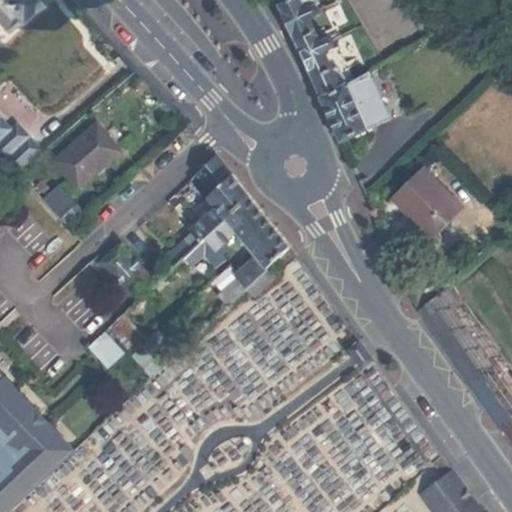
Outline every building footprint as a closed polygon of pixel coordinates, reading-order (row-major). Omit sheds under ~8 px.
[(0,0),(0,23),(24,0),(0,0)] [(321,4),(319,0),(288,0),(279,4),(296,42),(318,32),(312,16),(320,12),(323,9),(321,6),(319,5),(321,4)] [(328,27),(320,12),(312,16),(318,32),(328,27)] [(449,32),(447,28),(434,36),(437,40),(449,32)] [(318,32),(296,42),(322,98),(349,84),(342,67),(335,70),(328,51),(334,48),(337,42),(336,41),(336,39),(330,36),(322,40),(318,32)] [(162,110),(169,104),(136,67),(120,81),(148,112),(156,104),(162,110)] [(383,103),(369,73),(349,84),(322,98),(342,141),(368,128),(369,128),(390,119),(389,117),(383,103)] [(387,105),(383,103),(389,117),(391,113),(387,105)] [(0,155),(16,171),(41,150),(15,124),(10,128),(0,117),(0,155)] [(119,149),(95,123),(55,158),(78,186),(119,149)] [(206,196),(230,173),(214,154),(188,178),(204,196),(206,196)] [(465,210),(427,169),(398,196),(417,218),(412,222),(419,231),(424,226),(435,238),(465,210)] [(191,248),(248,194),(230,173),(206,196),(213,203),(189,226),(193,230),(165,257),(173,265),(181,257),(191,248)] [(43,200),(59,217),(74,203),(58,186),(43,200)] [(227,302),(240,290),(244,286),(246,288),(247,286),(266,268),(265,266),(290,244),(248,194),(191,248),(181,257),(185,261),(200,248),(204,253),(209,249),(213,253),(214,252),(219,256),(225,251),(221,246),(234,233),(255,255),(235,275),(238,279),(233,284),(222,295),(227,302)] [(74,203),(59,217),(70,229),(85,215),(74,203)] [(99,264),(134,302),(155,282),(147,274),(119,245),(99,264)] [(274,277),(266,268),(247,286),(255,294),(274,277)] [(435,270),(411,292),(415,310),(448,287),(435,270)] [(511,442),(511,366),(452,284),(448,287),(415,310),(511,442)] [(138,336),(119,316),(113,322),(106,329),(125,349),(138,336)] [(100,335),(88,346),(94,353),(105,367),(109,364),(119,355),(100,335)] [(361,367),(372,359),(367,352),(358,340),(348,347),(356,358),(361,367)] [(131,355),(150,376),(161,366),(141,345),(131,355)] [(109,364),(105,367),(129,396),(132,393),(109,364)] [(0,427),(11,439),(5,444),(0,448),(0,511),(8,511),(74,451),(0,372),(0,427)] [(0,438),(5,444),(11,439),(0,427),(0,438)] [(477,511),(480,510),(451,468),(424,487),(441,511),(477,511)]
